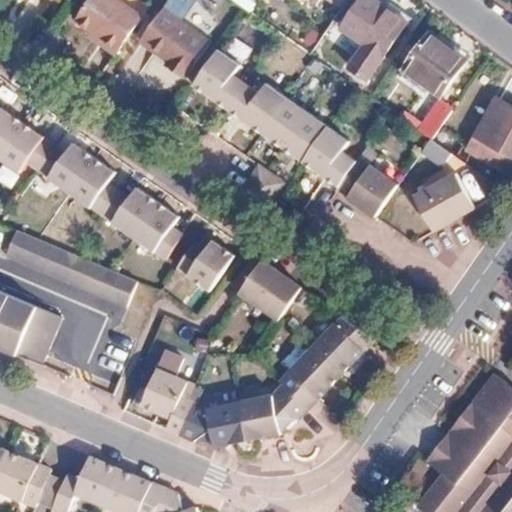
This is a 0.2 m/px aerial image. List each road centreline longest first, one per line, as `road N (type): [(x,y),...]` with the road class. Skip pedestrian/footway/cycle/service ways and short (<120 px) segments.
road 1 (residential): [(298,256),(0,54)]
road 2 (residential): [(299,501),(246,496),(0,394)]
road 3 (residential): [(299,501),(318,489),(442,343)]
road 4 (residential): [(298,256),(442,343)]
road 5 (residential): [(442,343),(511,232)]
